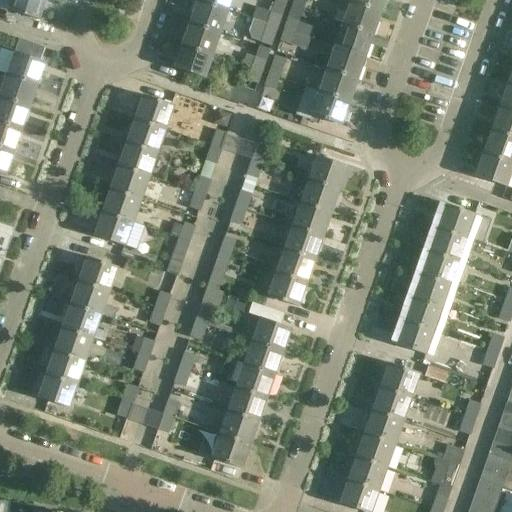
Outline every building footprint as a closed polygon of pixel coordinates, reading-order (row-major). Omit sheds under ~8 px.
[(10,0),(7,10),(38,20),(45,0),(10,0)] [(197,0),(196,0),(189,22),(220,33),(228,11),(197,0)] [(231,0),(197,0),(228,11),(231,0)] [(305,12),(309,0),(295,0),(293,7),(305,12)] [(380,13),(384,0),(350,0),(350,2),(380,13)] [(273,1),(265,24),(278,28),(286,6),(273,1)] [(350,2),(342,25),(372,35),(380,13),(350,2)] [(293,7),(285,31),(297,35),(305,12),(293,7)] [(189,22),(181,45),(212,56),(220,33),(189,22)] [(365,58),(372,35),(342,25),(337,23),(333,34),(338,35),(334,47),(365,58)] [(270,51),(278,28),(265,24),(257,46),(270,51)] [(297,35),(285,31),(277,53),(289,58),(297,35)] [(19,39),(6,75),(37,85),(44,63),(40,61),(44,48),(19,39)] [(212,56),(181,45),(173,67),(204,78),(212,56)] [(263,71),(270,51),(257,46),(250,66),(263,71)] [(357,81),(365,58),(334,47),(326,70),(357,81)] [(285,70),(289,58),(277,53),(269,75),(281,79),(297,85),(300,75),(285,70)] [(256,91),(263,71),(250,66),(243,87),(256,91)] [(357,81),(326,70),(318,92),(349,103),(357,81)] [(0,97),(29,108),(37,85),(6,75),(0,92),(0,97)] [(281,79),(269,75),(263,94),(275,98),(281,79)] [(511,84),(508,83),(500,106),(511,110),(511,84)] [(234,85),(228,101),(249,108),(254,92),(234,85)] [(341,126),(349,103),(318,92),(310,115),(341,126)] [(135,119),(165,129),(173,106),(143,95),(135,119)] [(0,123),(21,131),(29,108),(0,97),(0,123)] [(511,110),(500,106),(491,130),(511,136),(511,110)] [(217,110),(212,124),(226,129),(231,115),(217,110)] [(165,129),(135,119),(126,142),(157,153),(165,129)] [(0,123),(0,148),(13,153),(21,131),(0,123)] [(216,130),(210,149),(221,153),(228,134),(216,130)] [(511,136),(491,130),(483,153),(511,163),(511,136)] [(157,153),(126,142),(118,165),(149,176),(157,153)] [(257,145),(250,164),(260,168),(267,149),(257,145)] [(0,174),(5,176),(13,153),(0,148),(0,174)] [(210,149),(203,169),(213,173),(216,165),(217,165),(221,153),(210,149)] [(511,168),(511,163),(483,153),(475,176),(506,187),(511,168)] [(308,179),(339,190),(347,166),(316,156),(308,179)] [(250,164),(244,184),(254,187),(260,168),(250,164)] [(149,176),(118,165),(110,189),(141,199),(149,176)] [(213,173),(203,169),(194,192),(206,196),(212,181),(210,180),(213,173)] [(300,203),(330,213),(339,190),(308,179),(297,175),(294,185),(305,189),(300,203)] [(244,184),(237,203),(247,207),(254,187),(244,184)] [(110,189),(102,212),(133,223),(141,199),(110,189)] [(201,212),(206,196),(194,192),(189,208),(201,212)] [(230,222),(231,222),(240,226),(247,207),(237,203),(230,222)] [(292,226),(322,237),(330,213),(300,203),(292,226)] [(436,227),(467,238),(475,215),(444,204),(436,227)] [(94,236),(113,242),(125,246),(133,223),(102,212),(94,236)] [(195,227),(194,226),(176,220),(170,236),(178,239),(190,242),(195,227)] [(284,250),(314,260),(322,237),(292,226),(284,250)] [(436,227),(428,251),(459,261),(467,238),(436,227)] [(236,241),(225,237),(224,237),(219,252),(230,257),(236,241)] [(190,242),(178,239),(172,253),(184,258),(190,242)] [(306,284),(314,260),(284,250),(276,273),(306,284)] [(450,285),(459,261),(428,251),(420,274),(450,285)] [(225,272),(230,257),(219,252),(214,268),(225,272)] [(78,280),(109,291),(117,267),(87,257),(78,280)] [(172,292),(177,275),(167,272),(161,289),(172,292)] [(306,284),(276,273),(267,296),(298,307),(306,284)] [(450,285),(420,274),(411,297),(442,308),(450,285)] [(78,280),(70,304),(101,314),(113,319),(117,310),(104,305),(109,291),(78,280)] [(171,296),(171,295),(160,292),(154,307),(166,311),(171,296)] [(442,308),(411,297),(403,321),(434,332),(442,308)] [(284,314),(264,307),(252,303),(248,313),(260,317),(252,341),(282,352),(290,328),(280,325),(284,314)] [(511,305),(504,303),(499,318),(510,323),(511,316),(511,305)] [(93,338),(92,339),(104,342),(107,333),(96,329),(101,314),(70,304),(62,327),(93,338)] [(212,310),(200,306),(195,321),(207,325),(212,310)] [(166,311),(154,307),(149,323),(161,327),(166,311)] [(207,325),(195,321),(190,337),(201,341),(207,325)] [(426,355),(434,332),(403,321),(395,344),(426,355)] [(93,338),(62,327),(54,351),(85,361),(92,339),(93,338)] [(504,338),(503,338),(493,334),(488,350),(499,354),(504,338)] [(155,342),(154,342),(144,338),(144,339),(136,337),(131,351),(133,351),(150,358),(155,342)] [(243,364),(274,375),(282,352),(252,341),(243,364)] [(123,358),(126,349),(110,343),(107,352),(123,358)] [(488,350),(482,365),(493,369),(499,354),(488,350)] [(54,351),(46,374),(76,385),(87,389),(90,379),(80,375),(85,361),(54,351)] [(134,367),(133,369),(144,373),(150,358),(133,351),(128,364),(134,367)] [(196,356),(184,352),(179,368),(191,372),(196,356)] [(389,363),(380,386),(411,397),(419,374),(389,363)] [(243,364),(236,387),(235,388),(266,398),(274,375),(243,364)] [(446,385),(450,374),(427,366),(424,377),(446,385)] [(179,368),(174,384),(185,388),(191,372),(179,368)] [(68,408),(76,385),(46,374),(38,397),(68,408)] [(133,404),(138,388),(128,385),(123,400),(133,404)] [(372,410),(403,420),(411,397),(380,386),(372,410)] [(227,411),(258,422),(266,398),(235,388),(227,411)] [(179,402),(169,399),(163,415),(173,418),(179,402)] [(133,404),(123,400),(118,416),(128,419),(133,404)] [(481,405),(480,404),(469,401),(464,416),(476,420),(481,405)] [(511,418),(511,403),(506,402),(502,415),(511,418)] [(372,410),(364,433),(394,444),(403,420),(372,410)] [(219,435),(250,445),(258,422),(227,411),(219,435)] [(168,434),(173,418),(163,415),(158,430),(168,434)] [(511,418),(502,415),(497,428),(511,432),(511,418)] [(459,431),(470,435),(471,435),(476,420),(464,416),(459,431)] [(511,446),(511,432),(497,428),(493,440),(511,446)] [(394,444),(364,433),(356,457),(386,467),(394,444)] [(219,435),(217,439),(211,458),(241,469),(250,445),(219,435)] [(511,461),(511,446),(493,440),(488,453),(511,461)] [(442,460),(459,466),(465,451),(447,445),(442,460)] [(508,475),(511,464),(511,461),(488,453),(479,480),(503,488),(508,475)] [(356,457),(348,480),(378,491),(386,467),(356,457)] [(440,486),(451,490),(459,466),(442,460),(435,458),(434,463),(436,468),(433,474),(443,477),(440,486)] [(511,476),(508,475),(503,488),(511,491),(511,476)] [(370,511),(378,491),(348,480),(339,503),(363,511),(370,511)] [(494,511),(503,488),(479,480),(467,511),(494,511)] [(432,509),(438,511),(443,511),(451,490),(440,486),(432,509)]
